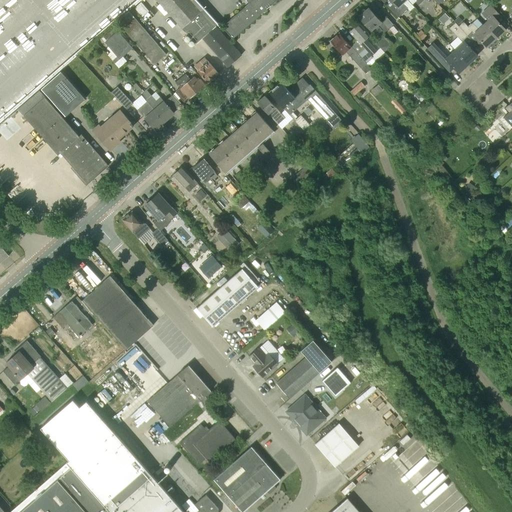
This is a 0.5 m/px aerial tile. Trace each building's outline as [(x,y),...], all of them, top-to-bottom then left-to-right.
[(202,38),(228,66),(240,55),(215,26),(217,25),(192,0),(156,0),(181,30),(190,21),(204,37),(202,38)] [(246,0),(249,3),(222,27),(233,39),(276,0),(246,0)] [(389,0),(394,4),(389,8),(398,18),(407,9),(403,4),(406,0),(389,0)] [(141,2),(135,7),(142,16),(148,11),(141,2)] [(490,5),(481,14),(487,20),(482,25),(495,39),(495,38),(505,29),(504,28),(496,20),(501,16),(490,5)] [(368,8),(358,17),(362,21),(359,23),(369,34),(372,31),(378,26),(382,31),(384,33),(388,29),(381,22),(368,8)] [(155,65),(167,55),(134,17),(123,27),(155,65)] [(463,22),(458,26),(467,36),(472,32),(473,33),(483,44),(486,47),(495,39),(482,25),(478,29),(476,28),(472,23),(468,27),(463,22)] [(359,23),(349,32),(357,41),(351,46),(366,63),(372,58),(373,57),(372,56),(377,51),(366,39),(370,35),(369,34),(359,23)] [(454,23),(449,28),(458,37),(461,41),(463,40),(467,36),(458,26),(455,23),(454,23)] [(104,37),(107,41),(117,32),(113,28),(104,37)] [(118,31),(117,32),(107,41),(105,42),(118,57),(120,59),(133,48),(118,31)] [(339,33),(330,41),(343,55),(346,52),(360,68),(366,74),(371,69),(369,66),(366,63),(351,46),(339,33)] [(384,37),(377,44),(385,52),(392,46),(384,37)] [(458,37),(450,44),(455,50),(453,51),(467,65),(477,56),(474,53),(463,40),(461,41),(458,37)] [(433,43),(427,49),(446,68),(451,64),(454,68),(459,73),(467,65),(453,51),(447,57),(433,43)] [(201,62),(195,67),(208,83),(209,83),(210,84),(215,79),(214,78),(219,74),(206,59),(202,63),(201,62)] [(66,116),(85,99),(61,71),(42,88),(66,116)] [(190,80),(185,75),(176,83),(181,88),(180,88),(189,99),(205,86),(198,78),(197,79),(195,76),(190,80)] [(334,115),(309,85),(303,79),(289,92),(280,82),(269,92),(288,113),(290,116),(308,100),(327,121),(334,115)] [(361,82),(350,92),(354,96),(365,86),(361,82)] [(379,85),(371,91),(375,96),(383,90),(379,85)] [(127,110),(133,104),(118,87),(111,93),(127,110)] [(141,94),(147,101),(164,121),(174,113),(160,97),(156,100),(147,89),(141,94)] [(79,136),(45,97),(39,90),(17,108),(58,155),(60,153),(86,182),(107,164),(81,134),(79,136)] [(419,90),(415,95),(419,100),(424,95),(419,90)] [(279,111),(265,96),(263,97),(261,97),(259,99),(259,101),(257,102),(278,125),(286,118),(279,111)] [(394,98),(391,101),(404,115),(407,112),(394,98)] [(155,129),(164,121),(147,101),(138,109),(155,129)] [(110,150),(120,141),(118,139),(133,125),(120,111),(101,127),(103,129),(96,135),(110,150)] [(226,173),(273,131),(257,112),(209,154),(226,173)] [(302,128),(295,119),(294,118),(289,123),(297,132),(302,128)] [(265,156),(270,151),(263,143),(258,148),(265,156)] [(297,183),(314,168),(296,147),(290,153),(303,168),(292,178),(297,183)] [(347,156),(352,162),(358,157),(353,151),(347,156)] [(209,187),(215,182),(213,180),(218,177),(214,172),(214,171),(204,159),(193,168),(209,187)] [(198,184),(182,167),(181,169),(179,169),(178,170),(178,171),(174,175),(189,192),(198,184)] [(332,168),(324,175),(330,181),(337,175),(332,168)] [(469,183),(465,189),(471,192),(475,186),(469,183)] [(479,191),(472,196),(476,202),(484,197),(479,191)] [(252,207),(248,203),(249,201),(242,193),(233,200),(241,209),(243,207),(247,211),(252,207)] [(170,218),(176,213),(158,194),(146,205),(159,219),(166,213),(170,218)] [(143,224),(132,212),(123,219),(133,232),(139,239),(150,229),(144,223),(143,224)] [(511,216),(503,223),(511,233),(511,231),(511,216)] [(151,234),(154,237),(161,245),(167,240),(157,229),(151,234)] [(221,233),(231,245),(232,244),(236,241),(226,229),(221,233)] [(227,249),(231,245),(221,233),(217,237),(227,249)] [(0,263),(9,256),(0,245),(0,263)] [(209,277),(222,266),(213,256),(200,267),(209,277)] [(214,327),(259,287),(243,268),(198,308),(214,327)] [(90,309),(98,319),(125,350),(153,325),(110,276),(82,300),(85,303),(90,309)] [(81,335),(98,319),(82,300),(78,296),(53,317),(63,328),(67,324),(77,335),(78,335),(80,337),(81,335)] [(280,298),(257,319),(266,330),(290,309),(280,298)] [(289,328),(296,335),(300,331),(294,324),(289,328)] [(51,337),(55,333),(50,327),(45,332),(51,337)] [(277,384),(290,399),(321,373),(320,372),(332,362),(314,340),(301,351),(307,357),(277,384)] [(51,401),(66,389),(67,388),(55,374),(40,357),(41,356),(27,341),(16,351),(18,353),(6,363),(9,366),(3,371),(16,384),(28,373),(51,401)] [(267,356),(260,348),(250,357),(256,364),(254,367),(263,378),(279,364),(269,353),(267,356)] [(211,391),(188,365),(147,401),(170,426),(211,391)] [(336,397),(351,383),(338,368),(322,381),(336,397)] [(386,422),(397,411),(382,395),(371,405),(386,422)] [(307,435),(326,419),(306,396),(288,412),(307,435)] [(82,407),(81,407),(75,400),(43,428),(70,460),(9,511),(20,511),(72,468),(104,504),(145,468),(89,401),(82,407)] [(235,438),(219,420),(207,431),(201,424),(179,443),(199,464),(206,458),(209,462),(235,438)] [(336,467),(359,446),(340,424),(316,444),(336,467)] [(242,511),(280,479),(251,446),(214,479),(242,511)] [(471,511),(460,498),(462,497),(441,473),(433,480),(428,473),(436,466),(432,462),(407,482),(417,494),(419,492),(435,511),(471,511)] [(110,511),(104,504),(72,468),(20,511),(110,511)] [(110,511),(183,511),(145,468),(104,504),(110,511)] [(187,511),(185,511),(218,511),(218,509),(206,494),(195,504),(200,509),(196,511),(187,511)] [(331,511),(359,511),(348,499),(331,511)]
